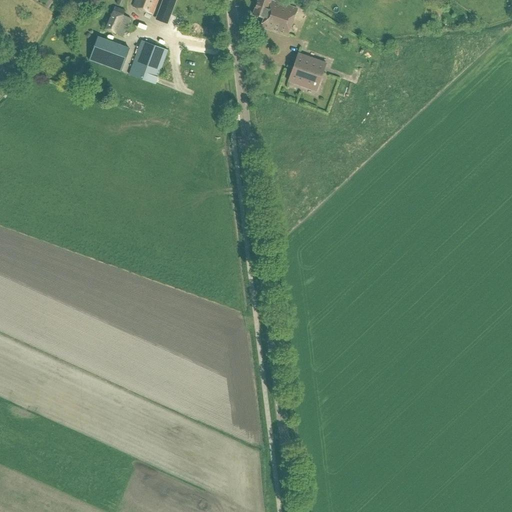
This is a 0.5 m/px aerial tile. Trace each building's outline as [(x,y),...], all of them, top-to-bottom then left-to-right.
[(122,8),(125,0),(117,0),(116,6),(122,8)] [(152,14),(157,0),(134,0),(132,6),(152,14)] [(171,14),(176,0),(163,0),(160,10),(171,14)] [(287,35),(297,8),(272,0),(257,0),(252,14),(263,18),(261,26),(287,35)] [(123,37),(130,19),(112,12),(111,16),(115,18),(110,32),(123,37)] [(97,38),(88,61),(120,73),(128,50),(97,38)] [(167,51),(141,41),(128,75),(155,85),(167,51)] [(326,64),(298,54),(288,82),(316,92),(326,64)] [(405,60),(405,69),(430,69),(430,60),(405,60)] [(262,91),(271,94),(273,88),(263,85),(262,91)] [(290,103),(301,104),(302,97),(292,96),(290,103)]
